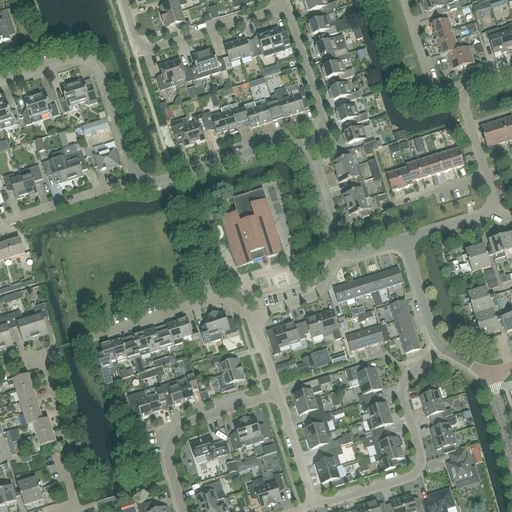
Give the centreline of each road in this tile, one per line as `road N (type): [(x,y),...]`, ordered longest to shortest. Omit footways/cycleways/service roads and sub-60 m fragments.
road 1 (residential): [(313,503),(408,478),(419,468),(401,394),(437,346)]
road 2 (residential): [(137,173),(96,64),(74,58),(0,81)]
road 3 (residential): [(284,7),(150,49),(137,43),(123,0)]
road 4 (residential): [(183,511),(169,462),(179,431),(278,393)]
road 5 (residential): [(84,341),(209,300),(256,320)]
road 6 (residential): [(302,150),(281,142),(152,182),(137,173)]
road 7 (residential): [(41,359),(68,445),(62,463),(74,507),(57,511)]
road 8 (residential): [(302,150),(322,123),(284,7)]
road 9 (residential): [(0,230),(11,218),(137,173)]
road 10 (residential): [(495,215),(460,87)]
